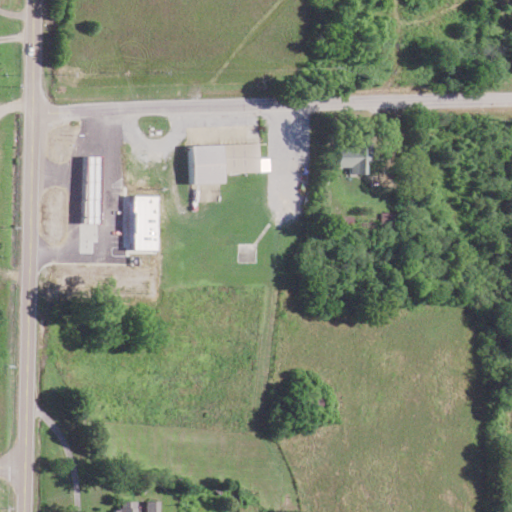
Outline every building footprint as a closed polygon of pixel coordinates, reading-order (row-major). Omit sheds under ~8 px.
[(187,144),(188,182),(219,181),(219,171),(267,170),(267,157),(256,157),(255,142),(187,144)] [(334,165),(348,165),(348,173),(365,173),(366,144),(335,143),(334,165)] [(97,154),(83,154),(82,222),(96,222),(97,154)] [(155,194),(130,194),(129,248),(154,249),(155,194)] [(327,215),(328,225),(352,225),(352,215),(327,215)] [(156,511),(157,499),(143,500),(142,511),(133,511),(134,500),(118,500),(118,507),(111,508),(110,511),(156,511)]
